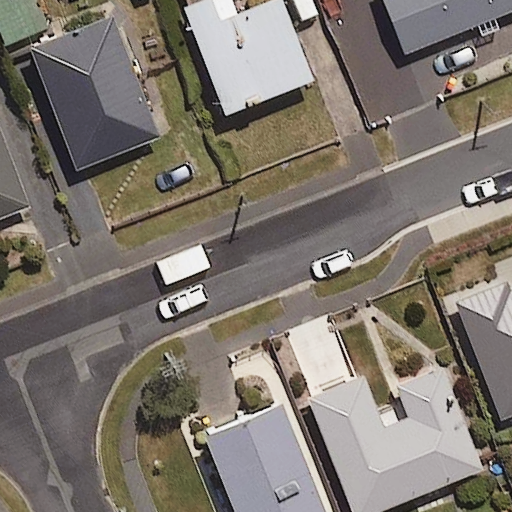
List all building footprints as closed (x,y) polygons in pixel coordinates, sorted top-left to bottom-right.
[(0,0),(0,37),(1,40),(44,24),(35,0),(0,0)] [(277,0),(251,0),(231,8),(227,0),(186,0),(178,3),(218,107),(306,73),(277,0)] [(511,0),(381,0),(400,48),(511,3),(511,0)] [(73,163),(155,132),(107,9),(26,40),(73,163)] [(0,139),(0,211),(24,202),(0,139)] [(508,282),(456,302),(503,422),(511,418),(511,289),(511,290),(508,282)] [(349,511),(359,511),(478,464),(437,362),(391,381),(403,412),(377,422),(357,371),(301,393),(349,511)] [(231,511),(322,511),(276,398),(198,430),(231,511)]
